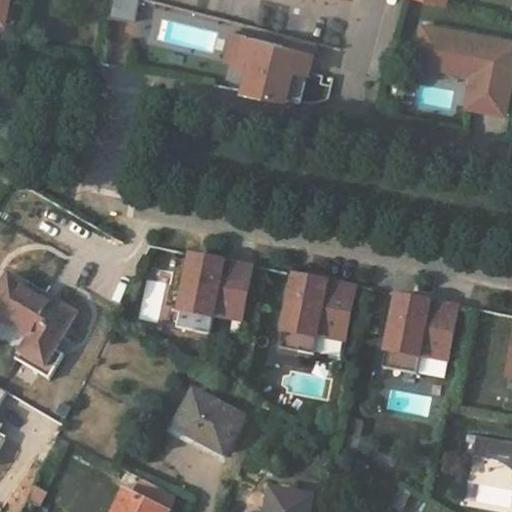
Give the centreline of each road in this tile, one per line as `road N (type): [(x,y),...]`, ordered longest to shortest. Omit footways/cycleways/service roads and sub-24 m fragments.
road 1 (residential): [(343,124),(123,82),(103,198),(511,279)]
road 2 (residential): [(511,155),(343,124)]
road 3 (residential): [(375,0),(343,124)]
